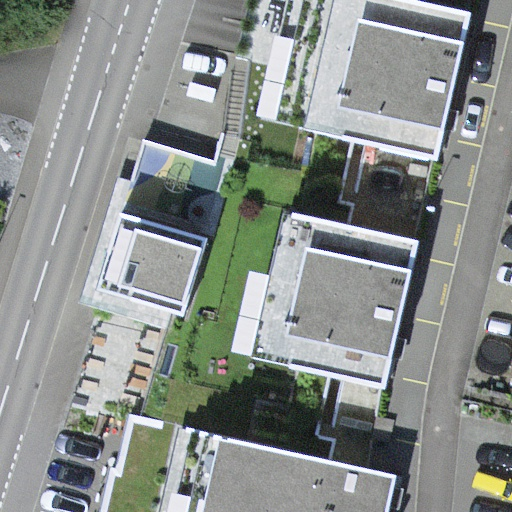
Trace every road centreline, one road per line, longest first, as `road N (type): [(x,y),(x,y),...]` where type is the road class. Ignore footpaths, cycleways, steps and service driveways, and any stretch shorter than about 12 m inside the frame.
road 1 (residential): [(511,104),(448,347),(437,511)]
road 2 (primary): [(96,102),(0,416)]
